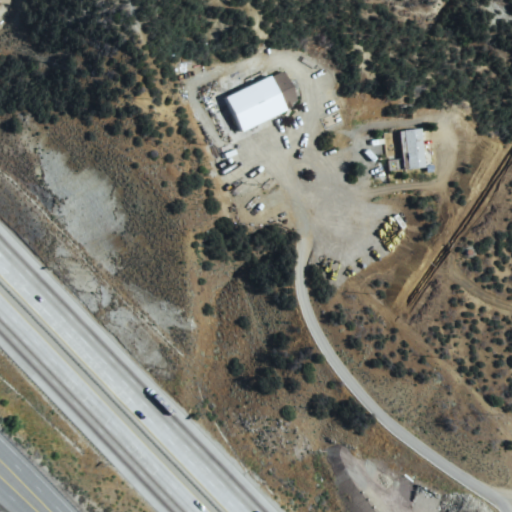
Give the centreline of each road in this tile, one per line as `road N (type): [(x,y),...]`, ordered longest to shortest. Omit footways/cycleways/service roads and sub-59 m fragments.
road 1 (motorway): [(248,511),(0,253)]
road 2 (motorway): [(0,314),(189,511)]
